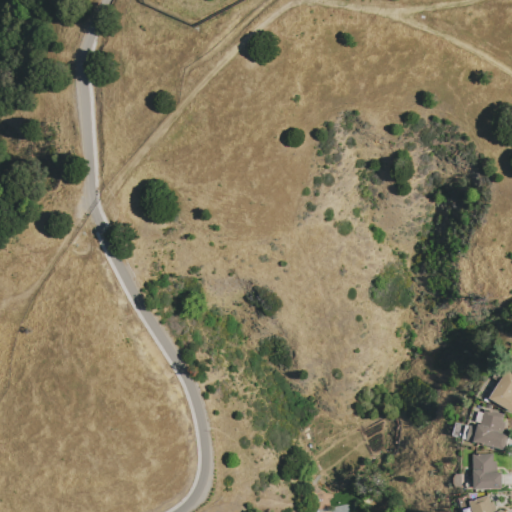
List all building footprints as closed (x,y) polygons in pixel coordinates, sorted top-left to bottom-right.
[(511,410),(490,398),(508,369),(511,371),(511,410)] [(478,424),(482,424),(484,413),(485,410),(505,414),(504,421),(507,422),(504,433),(510,435),(506,450),(474,443),(474,442),(478,427),(478,424)] [(482,424),(478,424),(475,423),(478,412),(484,413),(482,424)] [(463,439),(453,437),(456,423),(466,426),(463,438),(463,439)] [(470,426),(478,427),(474,442),(467,440),(467,439),(470,426)] [(473,454),(494,453),(494,461),(497,461),(498,472),(502,472),(503,488),(474,489),(473,454)] [(472,511),(469,501),(488,495),(491,502),(494,501),(495,504),(494,504),(497,511),(503,510),(503,511),(472,511)]
